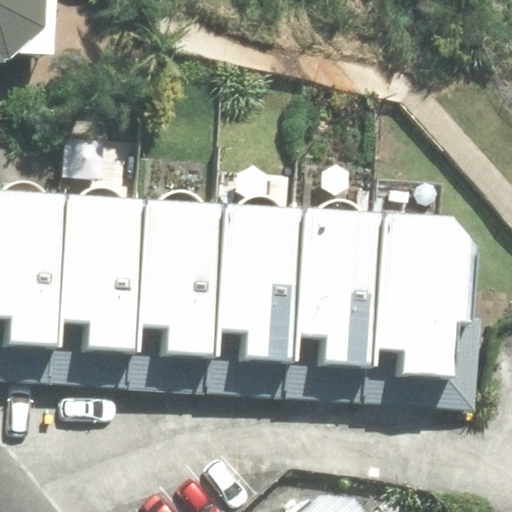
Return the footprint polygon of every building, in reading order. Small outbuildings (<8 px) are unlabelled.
[(0,0),(0,37),(3,38),(34,3),(33,0),(0,0)] [(0,168),(0,366),(46,371),(62,173),(0,168)] [(62,173),(46,371),(122,377),(139,179),(62,173)] [(139,179),(122,377),(202,383),(219,186),(139,179)] [(219,186),(202,383),(278,389),(294,192),(219,186)] [(375,200),(358,396),(469,406),(477,309),(464,308),(445,346),(448,297),(466,297),(472,228),(445,196),(375,191),(375,200)] [(294,192),(278,389),(358,396),(375,200),(294,192)] [(274,491),(249,511),(371,511),(344,479),(310,475),(281,500),(274,491)]
